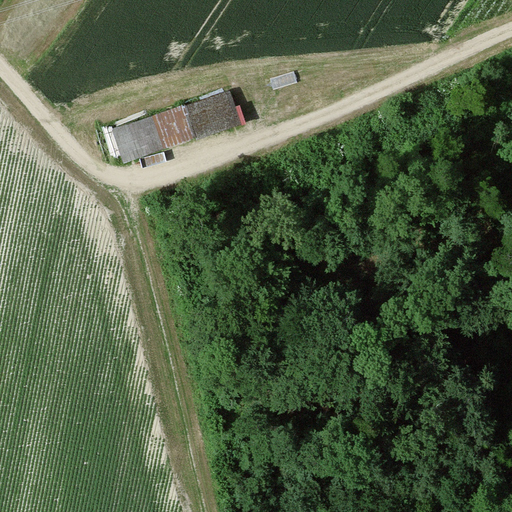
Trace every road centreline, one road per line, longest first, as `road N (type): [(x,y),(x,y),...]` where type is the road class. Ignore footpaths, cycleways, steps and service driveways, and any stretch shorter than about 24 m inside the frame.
road 1 (track): [(0,65),(73,147),(132,180),(261,138),(511,30)]
road 2 (track): [(132,180),(207,511)]
